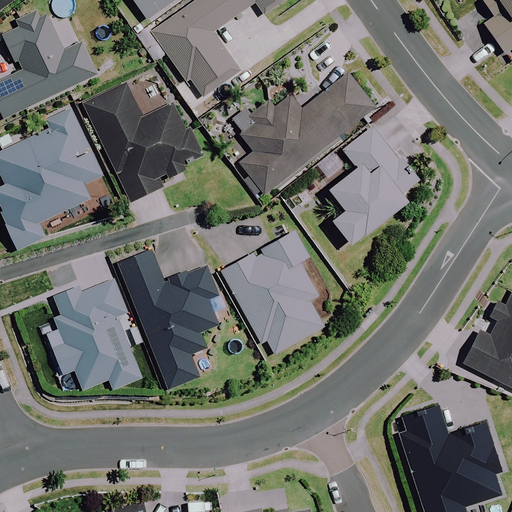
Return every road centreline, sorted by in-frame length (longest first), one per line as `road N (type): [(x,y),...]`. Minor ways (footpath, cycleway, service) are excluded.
road 1 (residential): [(511,172),(418,317),(317,418)]
road 2 (residential): [(317,418),(223,447),(86,447),(16,461)]
road 3 (tertiary): [(370,0),(441,95),(511,164)]
